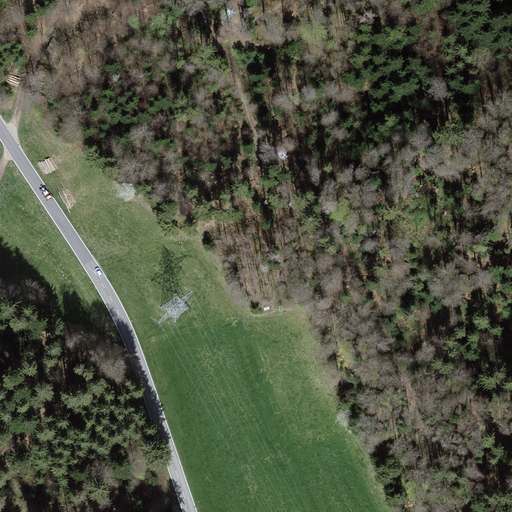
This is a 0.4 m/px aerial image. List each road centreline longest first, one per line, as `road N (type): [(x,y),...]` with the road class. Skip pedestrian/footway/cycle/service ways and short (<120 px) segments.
road 1 (track): [(180,0),(203,18),(361,270),(402,375),(482,511)]
road 2 (tertiary): [(0,127),(117,309),(189,511)]
road 3 (track): [(0,167),(64,0)]
